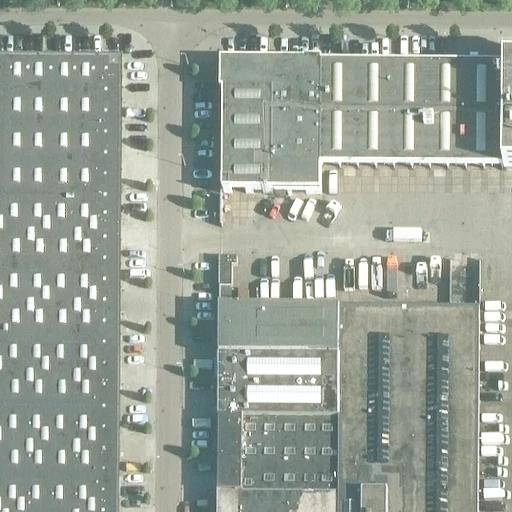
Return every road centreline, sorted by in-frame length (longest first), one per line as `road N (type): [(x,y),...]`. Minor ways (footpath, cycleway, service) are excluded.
road 1 (unknown): [(167,237),(482,243),(505,300),(511,481)]
road 2 (unclassified): [(165,511),(169,23)]
road 3 (unclassified): [(511,24),(169,23)]
road 4 (unclassified): [(169,23),(0,18)]
